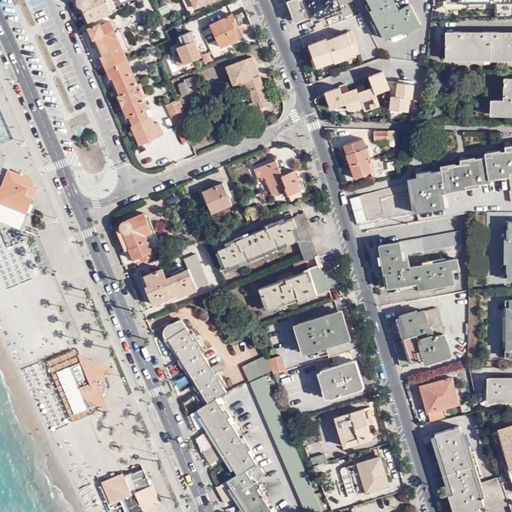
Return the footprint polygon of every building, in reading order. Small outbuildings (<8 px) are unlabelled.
[(82,8),(89,23),(112,13),(112,12),(106,1),(105,2),(103,0),(77,0),(77,1),(77,2),(77,3),(77,4),(78,4),(78,5),(78,6),(79,6),(80,7),(81,7),(81,8),(82,8)] [(111,0),(103,0),(105,2),(106,1),(112,12),(116,10),(111,0)] [(183,0),(188,10),(195,7),(196,9),(214,0),(183,0)] [(354,1),(353,0),(291,0),(287,1),(293,16),(296,15),(299,21),(316,14),(323,12),(324,16),(342,9),(340,6),(354,1)] [(402,31),(404,34),(421,25),(410,4),(399,10),(394,0),(368,0),(373,9),(371,10),(385,39),(402,31)] [(235,27),(238,26),(232,14),(210,25),(221,47),(240,38),(235,27)] [(106,67),(126,58),(123,49),(115,32),(110,22),(101,26),(92,29),(103,55),(101,56),(106,67)] [(88,28),(101,56),(103,55),(92,29),(101,26),(100,24),(88,28)] [(115,32),(123,49),(128,47),(121,29),(115,32)] [(183,44),(177,47),(180,55),(175,57),(179,66),(184,64),(203,56),(192,30),(180,35),(183,44)] [(328,42),(328,40),(327,39),(309,46),(316,67),(334,61),(335,63),(360,53),(352,31),(334,38),(334,40),(328,42)] [(511,54),(511,58),(511,32),(504,33),(504,34),(476,34),(476,32),(468,32),(468,34),(446,34),(446,58),(469,58),(469,54),(475,54),(475,58),(505,58),(505,54),(511,54)] [(226,66),(234,86),(240,84),(247,81),(251,93),(255,103),(250,105),(254,115),(264,111),(262,107),(271,104),(253,56),(226,66)] [(155,124),(126,58),(106,67),(111,79),(113,77),(117,86),(120,94),(118,95),(128,117),(130,116),(133,125),(137,133),(135,134),(140,145),(164,135),(159,122),(155,124)] [(170,73),(173,78),(183,73),(181,68),(170,73)] [(349,85),(342,87),(328,92),(334,109),(351,111),(356,111),(366,107),(367,111),(382,106),(377,95),(391,89),(393,96),(392,110),(411,112),(413,98),(414,84),(389,82),(385,71),(371,76),(375,88),(360,93),(359,88),(351,91),(349,85)] [(197,84),(195,76),(185,80),(185,82),(178,84),(182,96),(189,94),(187,87),(197,84)] [(511,78),(504,78),(503,100),(491,100),(490,116),(511,116),(511,78)] [(247,81),(240,84),(244,96),(251,93),(247,81)] [(189,121),(179,99),(166,106),(176,128),(183,144),(190,140),(185,126),(189,121)] [(412,123),(420,123),(420,109),(412,109),(412,123)] [(389,141),(389,131),(374,131),(374,141),(389,141)] [(397,131),(389,131),(389,141),(397,141),(397,131)] [(362,173),(362,175),(372,172),(367,159),(370,158),(364,138),(344,145),(354,175),(362,173)] [(424,176),(417,178),(411,178),(413,190),(362,202),(367,220),(414,212),(442,207),(440,193),(463,189),(477,186),(477,184),(489,182),(489,179),(511,176),(510,174),(511,173),(511,178),(510,178),(511,190),(510,191),(511,203),(511,149),(506,151),(492,153),(493,156),(468,160),(468,163),(461,165),(449,166),(449,170),(424,173),(424,176)] [(301,183),(295,170),(282,175),(276,160),(255,169),(259,179),(265,177),(273,194),(286,189),(289,196),(289,195),(292,201),(303,197),(300,191),(301,191),(298,184),(301,183)] [(24,176),(22,175),(8,170),(0,189),(0,211),(1,212),(0,213),(0,221),(20,230),(27,214),(27,215),(33,201),(34,198),(26,195),(29,187),(21,184),(24,176)] [(31,179),(24,176),(21,184),(29,187),(26,195),(34,198),(37,191),(31,179)] [(238,202),(241,201),(237,190),(228,194),(223,183),(208,189),(217,211),(238,202)] [(217,211),(208,189),(203,191),(212,213),(217,211)] [(247,210),(243,200),(241,201),(238,202),(243,212),(247,210)] [(258,206),(247,210),(253,222),(265,217),(258,206)] [(253,222),(247,210),(243,212),(249,224),(253,222)] [(286,242),(288,245),(297,241),(305,261),(319,257),(308,227),(311,226),(305,212),(281,223),(280,221),(231,242),(232,244),(218,249),(226,267),(238,262),(240,265),(250,261),(248,258),(286,242)] [(137,216),(126,221),(126,220),(125,220),(125,221),(124,221),(123,221),(123,222),(122,222),(122,223),(121,223),(121,224),(121,225),(120,226),(120,227),(121,228),(121,229),(117,230),(125,251),(129,249),(135,263),(156,254),(148,233),(152,232),(145,216),(139,219),(137,216)] [(201,230),(196,220),(182,226),(187,236),(201,230)] [(410,267),(408,254),(461,245),(460,232),(379,245),(385,273),(383,274),(386,288),(418,282),(420,290),(455,283),(452,269),(459,268),(457,259),(410,267)] [(250,261),(288,245),(286,242),(248,258),(250,261)] [(188,290),(189,292),(209,284),(197,254),(185,259),(189,268),(167,278),(163,268),(144,276),(152,294),(149,295),(154,305),(178,294),(188,290)] [(322,267),(321,264),(309,268),(310,271),(260,288),(266,307),(277,303),(278,306),(307,296),(308,299),(330,291),(322,267)] [(152,294),(144,276),(141,277),(149,295),(152,294)] [(401,315),(408,338),(394,342),(401,367),(441,354),(443,358),(451,355),(437,308),(425,312),(424,310),(417,312),(417,310),(401,315)] [(304,353),(348,340),(339,311),(295,325),(304,353)] [(195,388),(207,404),(208,403),(168,338),(169,338),(165,332),(166,329),(168,326),(182,320),(181,319),(169,324),(168,325),(167,326),(165,329),(164,332),(164,336),(165,339),(166,340),(167,341),(166,342),(174,353),(174,355),(181,366),(192,380),(195,388)] [(168,338),(208,403),(216,399),(227,392),(223,386),(226,384),(219,372),(224,368),(220,362),(212,368),(202,353),(205,351),(194,332),(190,334),(182,320),(168,326),(166,329),(165,332),(169,338),(168,338)] [(351,351),(333,357),(335,366),(321,370),(330,399),(363,389),(351,351)] [(104,378),(108,376),(103,365),(101,364),(92,360),(77,354),(81,362),(100,370),(104,378)] [(101,364),(102,362),(99,355),(92,357),(92,360),(101,364)] [(268,359),(274,374),(286,371),(282,355),(268,359)] [(258,359),(242,366),(249,381),(264,374),(258,359)] [(107,387),(104,378),(100,370),(81,362),(69,367),(87,410),(99,405),(104,395),(107,387)] [(103,365),(108,376),(112,374),(114,369),(103,365)] [(322,511),(265,376),(250,382),(305,511),(322,511)] [(431,423),(445,420),(443,409),(460,405),(453,377),(421,386),(431,423)] [(511,377),(488,378),(488,399),(497,399),(497,401),(511,401),(511,377)] [(110,400),(117,397),(114,390),(111,389),(107,398),(110,400)] [(109,408),(104,395),(99,405),(108,409),(109,408)] [(238,474),(217,488),(218,490),(226,504),(234,498),(236,495),(240,501),(237,503),(242,511),(272,511),(271,508),(262,495),(258,489),(261,487),(257,481),(254,483),(250,477),(246,471),(257,464),(252,457),(255,455),(244,436),(241,439),(232,424),(234,422),(224,404),(220,406),(216,399),(208,403),(207,404),(187,417),(194,433),(204,428),(206,432),(195,439),(210,465),(223,457),(226,455),(234,469),(238,474)] [(335,417),(345,447),(373,438),(363,409),(335,417)] [(485,511),(486,511),(510,505),(500,477),(482,483),(480,478),(483,477),(475,451),(468,453),(460,426),(435,434),(459,511),(462,511),(484,505),(485,511)] [(511,426),(494,432),(497,442),(503,439),(511,468),(511,467),(511,426)] [(310,458),(314,466),(327,463),(324,454),(310,458)] [(232,471),(234,469),(226,455),(223,457),(232,471)] [(381,456),(357,463),(366,492),(389,485),(381,456)] [(366,492),(357,463),(355,464),(363,493),(366,492)] [(140,511),(158,504),(144,469),(133,474),(132,472),(120,477),(105,483),(113,503),(108,505),(111,511),(140,511)]
